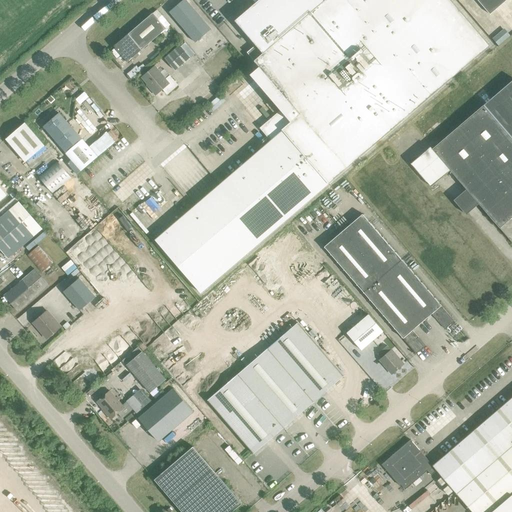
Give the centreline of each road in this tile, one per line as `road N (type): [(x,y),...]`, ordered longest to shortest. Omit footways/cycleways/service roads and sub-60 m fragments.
road 1 (unclassified): [(274,511),(511,308)]
road 2 (unclassified): [(0,358),(131,511)]
road 3 (unclassified): [(5,93),(113,0)]
